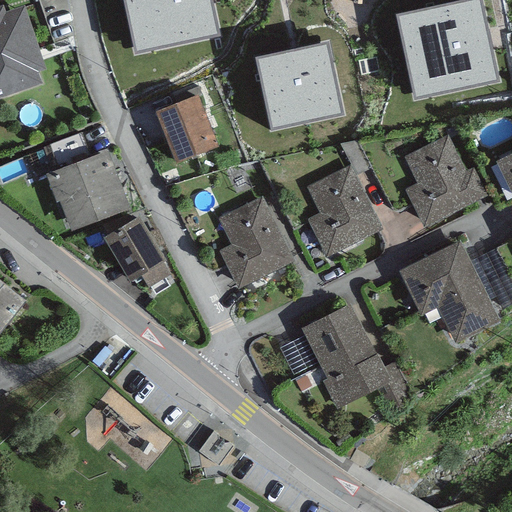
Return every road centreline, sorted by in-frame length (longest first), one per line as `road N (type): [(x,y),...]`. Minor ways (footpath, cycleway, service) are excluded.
road 1 (residential): [(82,0),(106,98),(223,335),(222,356),(203,378)]
road 2 (residential): [(0,214),(203,378)]
road 3 (residential): [(203,378),(384,511)]
